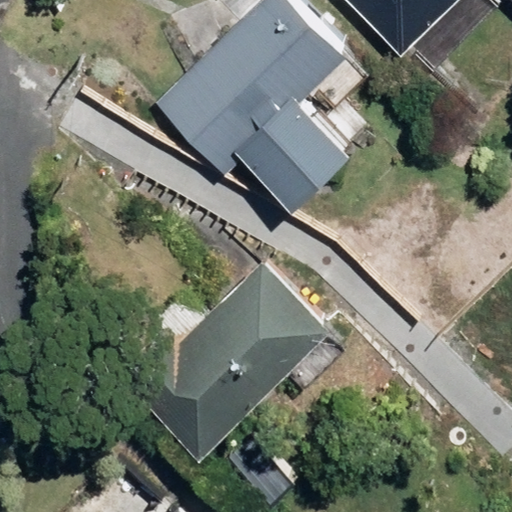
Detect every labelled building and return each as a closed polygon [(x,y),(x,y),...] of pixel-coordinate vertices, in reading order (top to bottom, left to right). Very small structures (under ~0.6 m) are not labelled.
[(305,185),(365,125),(315,76),(359,33),(326,0),(250,0),(163,82),(233,154),(255,134),(305,185)] [(374,0),(413,37),(448,0),(374,0)] [(132,358),(213,437),(343,307),(274,239),(190,324),(178,312),(132,358)] [(427,354),(439,335),(411,318),(399,337),(427,354)] [(172,511),(203,511),(188,497),(172,511)]
